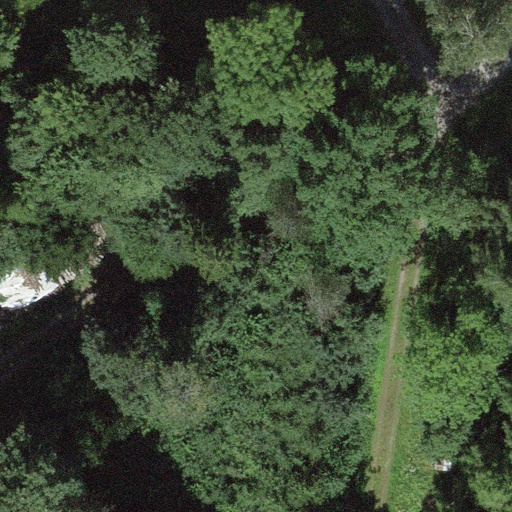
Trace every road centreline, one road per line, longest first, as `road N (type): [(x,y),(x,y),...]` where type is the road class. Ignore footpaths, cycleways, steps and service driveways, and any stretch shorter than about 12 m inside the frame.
road 1 (track): [(0,368),(116,282),(222,220),(338,179),(426,164),(488,76),(511,57)]
road 2 (track): [(389,0),(421,47),(433,91),(366,511)]
